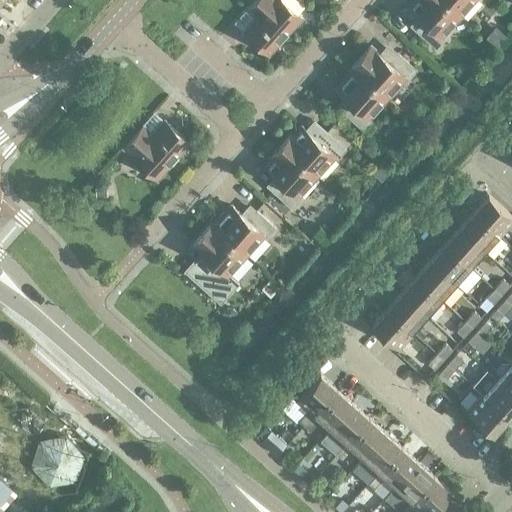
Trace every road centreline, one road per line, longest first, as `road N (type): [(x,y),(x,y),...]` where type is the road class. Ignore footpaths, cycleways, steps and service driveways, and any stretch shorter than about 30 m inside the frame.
road 1 (residential): [(507,494),(328,332),(485,161)]
road 2 (secondary): [(228,480),(26,298)]
road 3 (residential): [(112,24),(239,136)]
road 4 (residential): [(147,238),(239,136)]
road 5 (residential): [(270,102),(361,0)]
